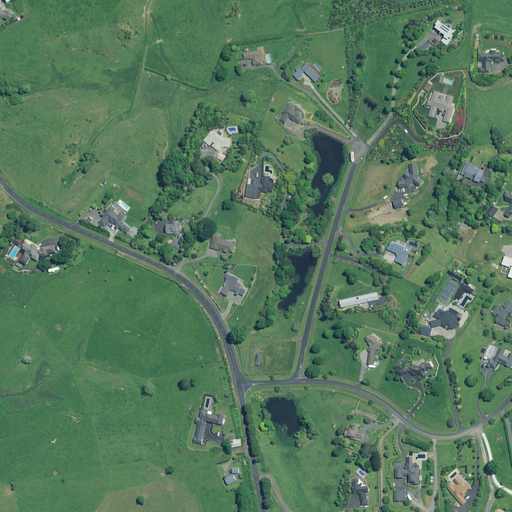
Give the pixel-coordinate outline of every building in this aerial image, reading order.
[(0,18),(7,21),(10,13),(3,10),(2,12),(0,11),(0,18)] [(450,28),(439,20),(436,25),(437,25),(436,28),(446,35),(441,41),(447,45),(454,35),(452,34),(455,30),(451,28),(450,28)] [(262,57),(260,49),(243,54),(244,60),(249,59),(252,59),(254,65),(261,63),(259,58),(262,57)] [(496,52),(496,50),(490,50),(490,54),(486,54),(486,53),(478,53),(478,61),(483,61),(483,68),(478,67),(478,72),(489,72),(490,63),(493,63),(493,62),(495,62),(500,62),(500,61),(504,61),(504,57),(503,57),(503,53),(496,52)] [(321,76),(307,63),(303,68),(300,65),(296,70),(298,71),(294,76),(298,80),(302,76),(301,75),(305,71),(316,82),(321,76)] [(454,97),(432,90),(428,100),(427,105),(431,106),(428,116),(434,118),(437,108),(440,109),(439,110),(443,112),(444,110),(446,111),(442,121),(449,123),(454,107),(451,106),(454,97)] [(294,107),(289,104),(282,113),(284,114),(280,120),(285,124),(289,118),(294,121),(295,120),(300,124),(303,119),(299,117),(301,114),(297,111),(296,112),(292,110),(294,107)] [(218,151),(220,147),(223,148),(224,146),(228,148),(230,140),(222,138),(215,132),(214,133),(213,131),(204,141),(210,146),(213,144),(214,142),(215,143),(212,146),(218,151)] [(476,165),(466,161),(461,173),(466,175),(467,173),(475,176),(474,180),(479,183),(484,171),(479,169),(479,170),(475,168),(476,165)] [(416,164),(409,164),(410,173),(410,174),(406,171),(403,175),(406,177),(406,180),(399,181),(399,188),(408,188),(413,182),(418,187),(422,182),(417,177),(418,176),(416,164)] [(270,177),(264,176),(264,179),(263,179),(262,183),(257,183),(256,190),(273,192),(274,181),(273,179),(270,178),(270,177)] [(511,194),(506,192),(503,200),(511,203),(504,215),(509,218),(511,214),(511,194)] [(402,200),(393,202),(394,209),(403,207),(402,200)] [(499,210),(492,205),(487,212),(493,217),(499,210)] [(116,209),(112,206),(104,216),(100,222),(105,226),(109,220),(113,224),(114,223),(117,225),(115,227),(118,229),(119,227),(127,234),(131,229),(122,221),(127,215),(122,211),(119,215),(114,211),(116,209)] [(167,233),(172,234),(175,234),(178,237),(182,233),(179,230),(179,221),(173,221),(173,225),(168,225),(167,233)] [(23,240),(16,236),(13,241),(20,245),(23,240)] [(223,239),(214,236),(210,247),(218,250),(219,247),(225,249),(224,251),(228,253),(228,251),(233,253),(236,243),(223,239)] [(409,253),(403,250),(404,248),(390,242),(387,249),(397,254),(396,256),(397,257),(395,261),(403,265),(409,253)] [(26,243),(23,248),(28,251),(22,261),(28,265),(32,257),(38,261),(41,256),(43,257),(49,255),(49,254),(56,252),(54,245),(42,248),(42,249),(40,250),(40,251),(37,249),(38,247),(32,243),(31,245),(26,243)] [(227,296),(230,290),(232,291),(233,290),(237,293),(237,294),(238,295),(239,294),(243,296),(246,291),(240,287),(242,285),(237,282),(239,279),(234,276),(233,277),(227,274),(224,277),(227,279),(223,286),(225,287),(221,293),(227,296)] [(467,286),(463,283),(455,296),(460,299),(465,291),(471,295),(474,290),(467,286)] [(379,299),(377,292),(341,300),(342,304),(341,305),(342,308),(379,299)] [(511,302),(507,300),(503,307),(506,308),(505,310),(500,308),(500,307),(497,305),(492,313),(497,316),(495,321),(506,327),(509,321),(505,319),(509,312),(511,313),(511,311),(511,302)] [(459,312),(451,307),(449,311),(447,310),(446,312),(439,308),(437,312),(436,311),(433,316),(439,319),(430,321),(431,328),(441,326),(443,326),(443,327),(446,329),(449,329),(456,328),(460,321),(457,319),(459,316),(457,315),(459,312)] [(373,336),(373,337),(371,335),(367,340),(369,342),(368,344),(371,345),(370,346),(368,351),(370,351),(368,364),(374,365),(375,360),(376,356),(375,355),(376,352),(382,344),(376,340),(377,339),(373,336)] [(505,350),(500,348),(494,361),(490,359),(486,366),(490,367),(490,366),(495,368),(498,362),(509,367),(511,361),(511,354),(510,353),(508,357),(503,355),(505,350)] [(427,364),(425,362),(419,366),(411,363),(409,368),(408,369),(406,366),(397,372),(401,377),(409,372),(412,373),(412,374),(416,375),(417,374),(421,375),(423,378),(427,376),(425,372),(433,367),(429,362),(427,364)] [(208,412),(202,411),(200,418),(198,417),(197,423),(199,424),(195,442),(202,444),(203,438),(207,421),(222,425),(224,416),(218,414),(217,416),(208,413),(208,412)] [(359,425),(353,424),(352,432),(346,431),(345,436),(352,438),(352,439),(362,441),(363,434),(357,432),(359,425)] [(242,446),(241,439),(233,440),(234,447),(242,446)] [(412,464),(412,457),(407,457),(407,469),(395,469),(395,478),(403,478),(403,476),(410,476),(410,482),(412,482),(412,484),(419,484),(420,469),(417,469),(418,467),(419,466),(416,462),(413,465),(412,464)] [(236,481),(233,474),(225,478),(228,485),(236,481)] [(465,487),(458,477),(453,480),(455,482),(452,484),(448,488),(462,506),(467,502),(463,497),(466,495),(464,493),(470,488),(467,485),(465,487)] [(366,493),(364,493),(364,492),(368,492),(368,488),(366,486),(362,486),(362,483),(359,481),(357,479),(353,479),(353,493),(361,493),(361,499),(366,499),(366,493)] [(404,501),(405,490),(394,490),(394,501),(404,501)]
